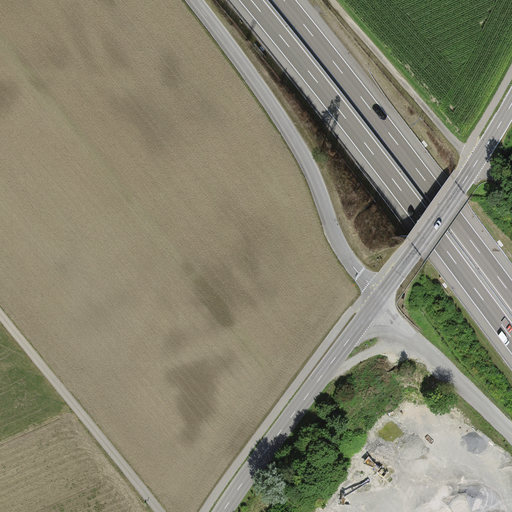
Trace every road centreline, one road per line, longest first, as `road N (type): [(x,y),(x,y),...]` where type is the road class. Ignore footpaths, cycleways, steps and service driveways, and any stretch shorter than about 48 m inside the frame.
road 1 (motorway): [(251,0),(511,337)]
road 2 (motorway): [(511,295),(284,0)]
road 3 (unclassified): [(380,298),(354,268),(281,120),(193,0)]
road 4 (tertiary): [(380,298),(223,511)]
road 5 (residential): [(0,311),(161,511)]
road 6 (tertiary): [(511,99),(380,298)]
road 7 (track): [(477,161),(331,0)]
road 8 (unclassified): [(511,439),(380,298)]
road 9 (track): [(511,507),(464,466),(404,481),(395,511)]
road 10 (track): [(340,511),(339,493),(361,461),(369,428),(411,380)]
